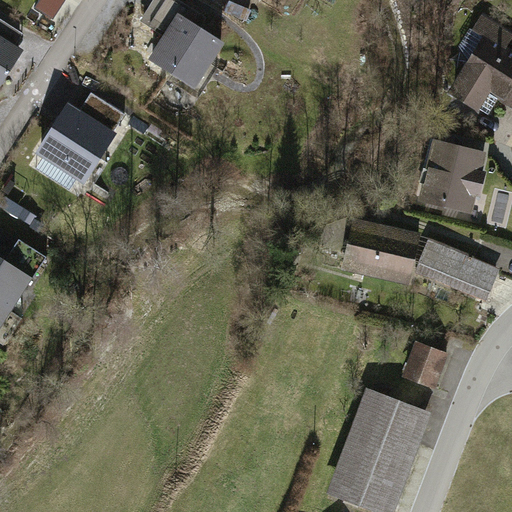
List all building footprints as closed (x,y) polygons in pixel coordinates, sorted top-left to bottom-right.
[(190,85),(223,35),(179,7),(146,57),(190,85)] [(511,44),(511,30),(484,14),(461,51),(470,58),(446,94),(477,114),(492,93),(511,107),(492,138),(511,148),(511,52),(508,51),(511,44)] [(0,85),(21,50),(14,46),(21,33),(0,20),(0,85)] [(45,153),(83,178),(122,118),(85,93),(45,153)] [(486,154),(428,141),(414,202),(474,214),(486,154)] [(426,235),(353,216),(341,272),(413,288),(416,277),(483,305),(499,271),(426,235)] [(3,257),(0,255),(0,322),(41,255),(14,239),(3,257)] [(448,351),(414,339),(400,380),(434,391),(448,351)] [(395,511),(429,413),(360,389),(324,497),(368,511),(395,511)]
